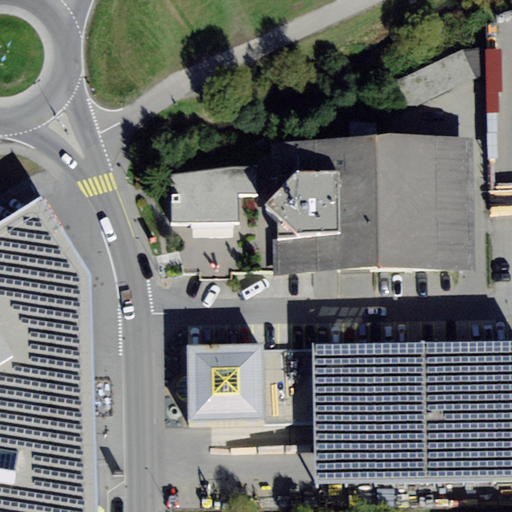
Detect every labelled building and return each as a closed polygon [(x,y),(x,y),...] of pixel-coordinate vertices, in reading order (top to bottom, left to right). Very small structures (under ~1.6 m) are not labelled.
[(483,75),(482,47),(463,51),(391,84),(396,111),(416,107),(483,75)] [(274,274),(475,270),(472,139),(272,143),(272,167),(275,271),(274,274)] [(172,176),(173,224),(239,222),(238,195),(258,194),(258,167),(231,168),(172,176)] [(272,167),(258,167),(258,194),(238,195),(239,222),(173,224),(185,273),(201,272),(201,279),(232,279),(231,272),(275,271),(272,167)] [(97,511),(95,435),(91,284),(69,247),(43,204),(0,230),(0,511),(97,511)] [(316,421),(317,480),(511,475),(511,340),(265,347),(267,422),(316,421)] [(189,424),(267,422),(265,347),(187,348),(189,424)]
